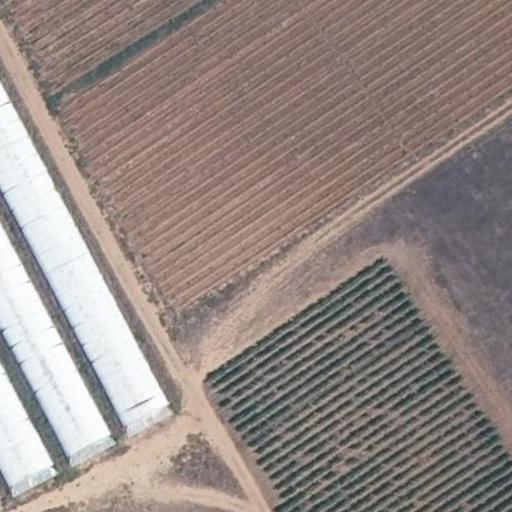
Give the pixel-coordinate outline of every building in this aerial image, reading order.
[(0,171),(34,157),(0,74),(0,171)] [(0,249),(19,240),(0,200),(0,249)] [(38,265),(85,247),(77,226),(30,244),(38,265)] [(0,258),(0,283),(26,271),(16,251),(0,258)] [(51,277),(122,433),(168,413),(97,256),(51,277)] [(0,285),(0,303),(12,298),(6,283),(0,285)] [(35,289),(0,303),(0,325),(43,307),(35,289)] [(14,360),(57,344),(44,310),(2,326),(14,360)] [(76,387),(67,364),(72,362),(65,344),(21,360),(36,401),(76,387)] [(0,411),(14,407),(0,362),(0,411)] [(45,415),(68,461),(112,439),(89,393),(45,415)] [(26,408),(0,416),(0,461),(40,449),(26,408)] [(34,485),(56,476),(52,466),(30,474),(34,485)]
